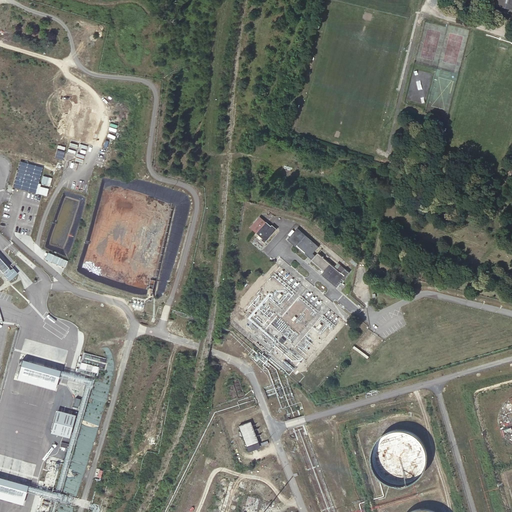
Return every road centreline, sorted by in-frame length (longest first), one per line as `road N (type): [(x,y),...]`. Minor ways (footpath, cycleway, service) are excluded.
road 1 (residential): [(511,313),(426,291),(366,318),(278,243)]
road 2 (track): [(167,88),(162,138),(173,150),(191,143),(222,0)]
road 3 (track): [(77,0),(138,3),(190,60),(209,67)]
